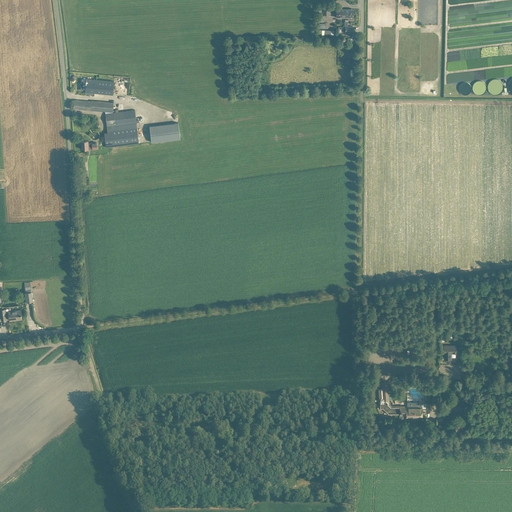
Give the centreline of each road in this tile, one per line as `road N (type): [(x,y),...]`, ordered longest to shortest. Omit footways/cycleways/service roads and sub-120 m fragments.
road 1 (track): [(361,30),(347,511)]
road 2 (unclassified): [(0,338),(77,328),(81,320),(55,0)]
road 3 (track): [(395,445),(114,440)]
road 4 (track): [(77,328),(136,511)]
